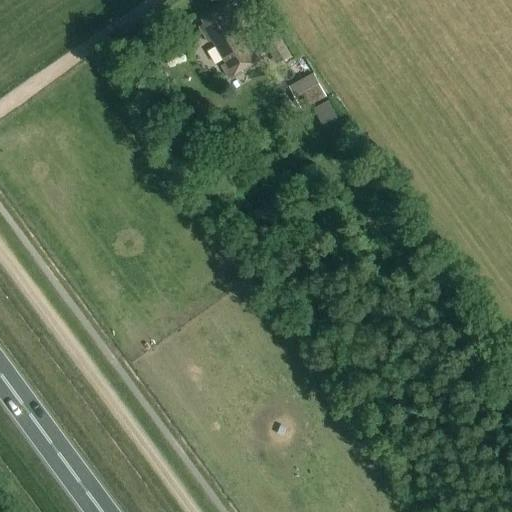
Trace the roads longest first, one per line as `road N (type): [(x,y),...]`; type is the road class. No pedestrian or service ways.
road 1 (track): [(190,511),(0,255)]
road 2 (trunk): [(100,511),(0,375)]
road 3 (track): [(0,110),(103,38)]
